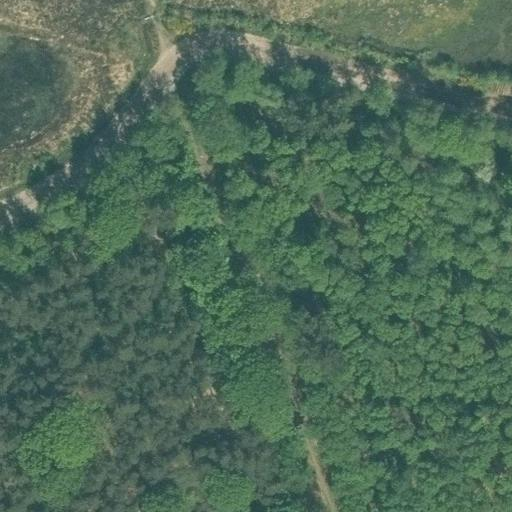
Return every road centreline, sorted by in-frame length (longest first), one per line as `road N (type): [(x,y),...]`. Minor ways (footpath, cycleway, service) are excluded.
road 1 (track): [(0,213),(108,146),(163,66),(188,46),(236,46),(511,109)]
road 2 (track): [(347,511),(147,0)]
